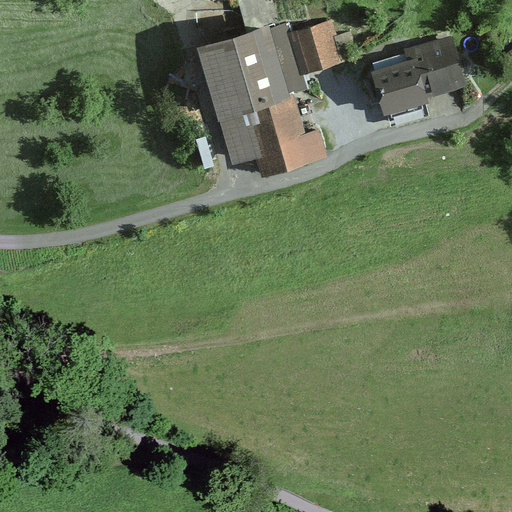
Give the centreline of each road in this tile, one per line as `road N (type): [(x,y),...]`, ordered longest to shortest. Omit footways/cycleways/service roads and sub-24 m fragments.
road 1 (track): [(0,241),(99,233),(300,180),(376,142),(450,131),(511,79)]
road 2 (track): [(0,378),(307,511)]
